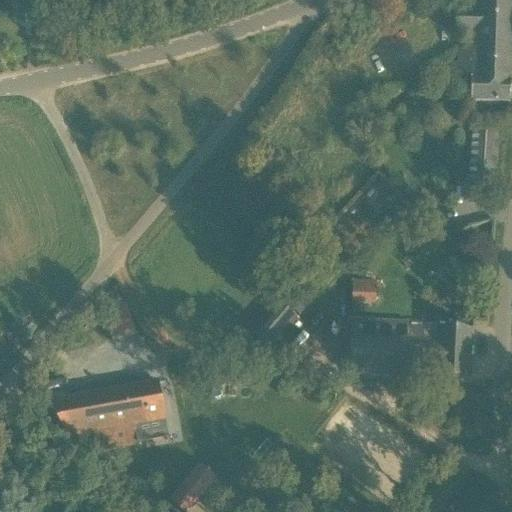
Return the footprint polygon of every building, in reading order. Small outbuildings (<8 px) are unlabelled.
[(470,106),(509,107),(511,0),(477,0),(478,12),(454,11),(453,39),(471,39),(470,106)] [(341,43),(357,34),(346,17),(330,27),(341,43)] [(473,129),(468,181),(494,183),(499,131),(473,129)] [(323,277),(312,267),(297,283),(307,293),(323,277)] [(350,280),(349,305),(374,306),(375,281),(350,280)] [(473,335),(436,333),(436,344),(418,343),(419,325),(351,322),(348,377),(470,384),(473,335)] [(134,427),(165,422),(158,384),(44,407),(70,440),(92,435),(96,453),(137,445),(134,427)] [(198,466),(168,503),(178,511),(190,511),(216,480),(198,466)]
